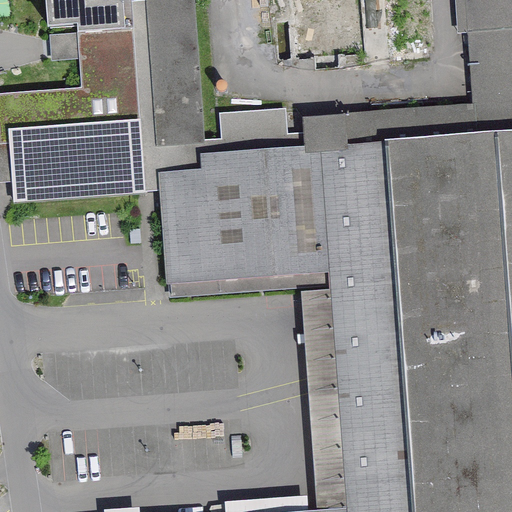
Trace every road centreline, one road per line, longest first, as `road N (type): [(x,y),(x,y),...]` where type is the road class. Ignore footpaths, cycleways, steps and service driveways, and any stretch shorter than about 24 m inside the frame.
road 1 (unknown): [(244,0),(250,63),(263,78),(510,78)]
road 2 (residential): [(0,346),(22,511)]
